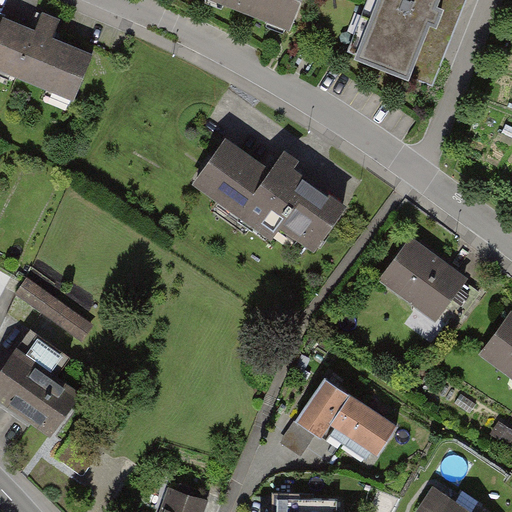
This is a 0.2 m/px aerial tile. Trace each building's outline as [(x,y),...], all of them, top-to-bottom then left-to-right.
[(300,0),(231,0),(292,23),(300,0)] [(437,0),(379,0),(357,58),(408,77),(429,23),(436,26),(442,10),(434,7),(437,0)] [(36,31),(3,18),(0,26),(0,69),(75,101),(94,55),(52,37),(58,21),(43,15),(36,31)] [(344,209),(304,181),(300,187),(287,177),(292,170),(293,168),(293,165),(293,163),(292,161),(290,159),(287,158),(285,158),(282,158),(279,160),(270,174),(224,142),(197,181),(274,235),(282,224),(316,248),(344,209)] [(465,281),(410,241),(384,277),(420,304),(424,299),(442,312),(445,307),(462,319),(479,295),(464,283),(465,281)] [(16,296),(82,341),(91,329),(54,303),(56,300),(27,280),(16,296)] [(511,316),(511,315),(483,352),(511,372),(511,316)] [(71,358),(32,330),(0,375),(0,396),(52,434),(80,395),(56,378),(71,358)] [(350,396),(326,379),(297,421),(321,438),(331,423),(350,396)] [(398,427),(350,396),(331,423),(379,455),(398,427)] [(294,423),(282,439),(304,455),(316,438),(294,423)] [(97,450),(74,434),(57,458),(80,474),(97,450)] [(203,511),(207,502),(171,490),(162,511),(203,511)] [(270,493),(269,511),(337,511),(338,499),(300,499),(300,494),(270,493)] [(464,511),(442,498),(432,511),(464,511)]
